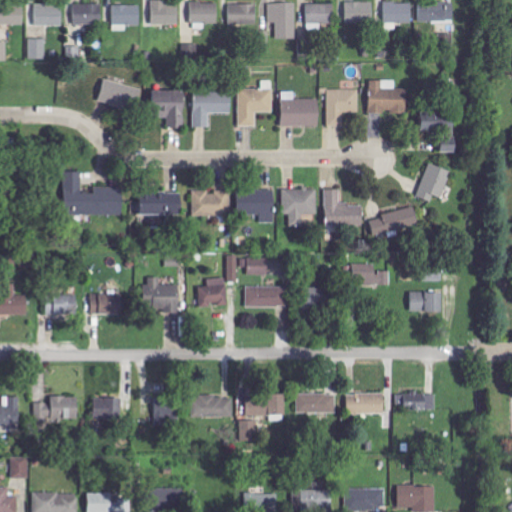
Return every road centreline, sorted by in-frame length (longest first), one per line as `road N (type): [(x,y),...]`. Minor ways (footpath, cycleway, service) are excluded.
road 1 (residential): [(511,353),(0,356)]
road 2 (residential): [(0,116),(79,122),(127,160),(370,159)]
